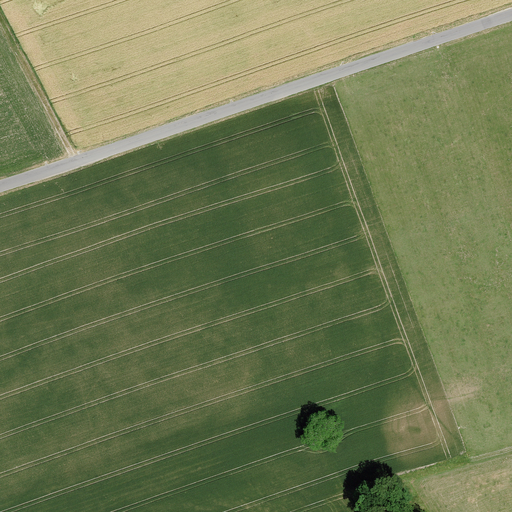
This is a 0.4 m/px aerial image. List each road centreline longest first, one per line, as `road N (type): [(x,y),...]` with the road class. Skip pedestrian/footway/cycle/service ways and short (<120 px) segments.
road 1 (tertiary): [(0,186),(511,14)]
road 2 (track): [(75,161),(0,12)]
